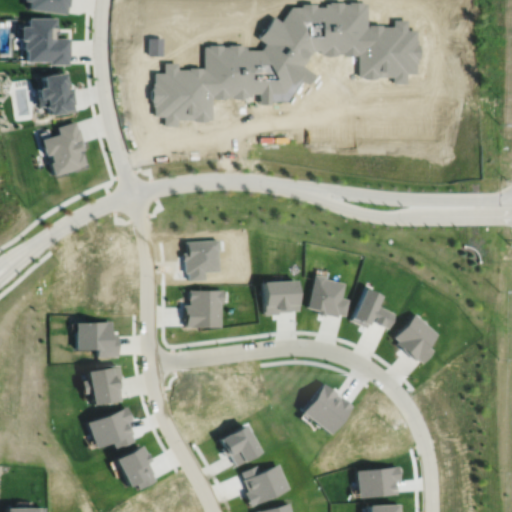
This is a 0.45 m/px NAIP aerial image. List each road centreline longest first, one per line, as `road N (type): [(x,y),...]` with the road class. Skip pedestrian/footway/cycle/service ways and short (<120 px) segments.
road 1 (residential): [(212,511),(152,384),(147,262),(103,91),(102,0)]
road 2 (residential): [(292,188),(240,180),(166,185),(85,212),(33,245)]
road 3 (residential): [(392,388),(357,361),(301,345),(149,362)]
road 4 (residential): [(511,198),(292,188)]
road 5 (residential): [(430,511),(423,441),(392,388)]
road 6 (residential): [(292,188),(341,208),(410,218)]
